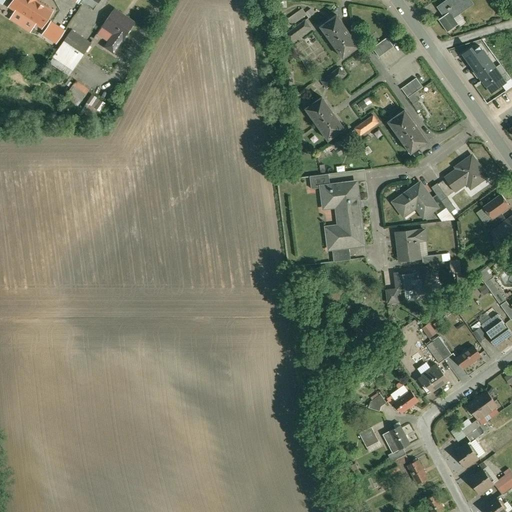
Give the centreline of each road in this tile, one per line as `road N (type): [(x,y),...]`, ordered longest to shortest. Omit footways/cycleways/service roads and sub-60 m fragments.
road 1 (residential): [(511,355),(422,421),(466,511)]
road 2 (residential): [(481,120),(419,168),(372,176),(379,252)]
road 3 (tertiary): [(481,120),(391,0)]
